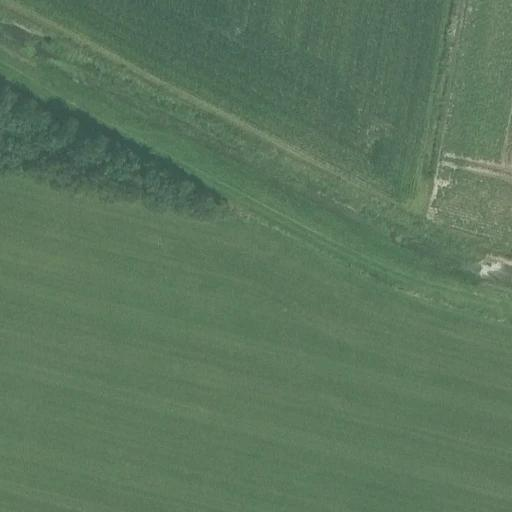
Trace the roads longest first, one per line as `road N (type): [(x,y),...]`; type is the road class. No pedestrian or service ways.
road 1 (track): [(0,53),(43,75),(64,107),(398,277),(463,276),(511,294)]
road 2 (track): [(0,8),(429,232),(511,260)]
